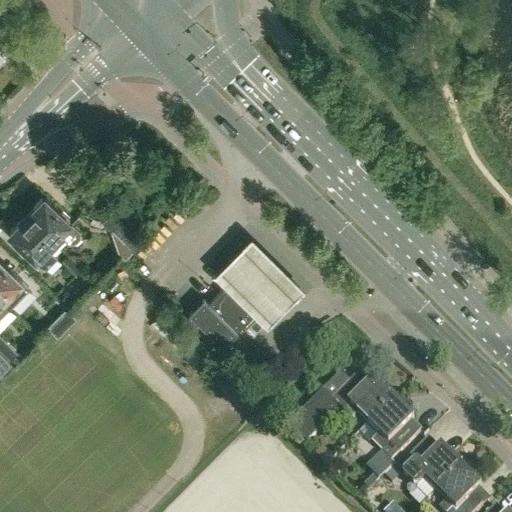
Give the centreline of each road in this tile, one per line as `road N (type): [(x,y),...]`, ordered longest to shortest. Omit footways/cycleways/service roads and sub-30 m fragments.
road 1 (primary): [(137,27),(511,404)]
road 2 (primary): [(511,354),(163,2)]
road 3 (tertiary): [(0,155),(137,27)]
